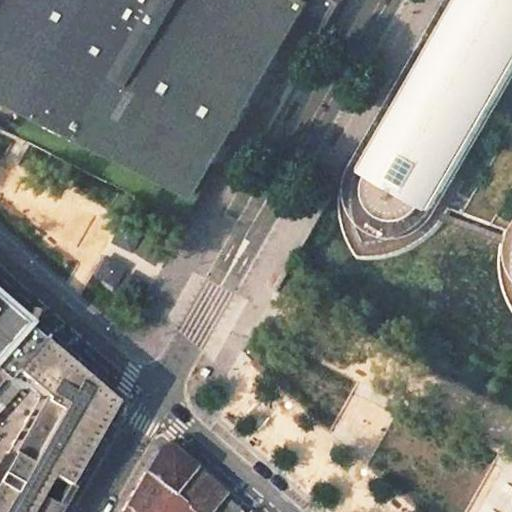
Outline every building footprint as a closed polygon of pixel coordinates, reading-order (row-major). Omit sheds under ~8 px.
[(336,0),(342,3),(343,0),(0,0),(0,98),(41,118),(29,141),(111,183),(113,178),(187,216),(217,161),(221,164),(294,36),(314,0),(336,0)] [(315,49),(342,3),(336,0),(314,0),(294,36),(315,49)] [(511,68),(511,0),(457,0),(364,164),(358,178),(356,191),(356,202),(357,208),(361,222),(367,232),(371,238),(379,239),(387,238),(396,236),(402,234),(413,228),(426,217),(433,207),(511,68)] [(36,339),(17,322),(20,318),(0,300),(0,380),(9,371),(36,339)] [(66,488),(111,408),(112,407),(113,404),(113,400),(111,397),(40,335),(36,339),(9,371),(38,397),(6,453),(66,488)] [(207,511),(223,494),(167,446),(157,447),(123,507),(128,511),(207,511)] [(66,488),(6,453),(0,463),(0,476),(55,507),(66,488)] [(0,511),(51,511),(55,507),(0,476),(0,511)] [(243,511),(223,494),(207,511),(243,511)]
